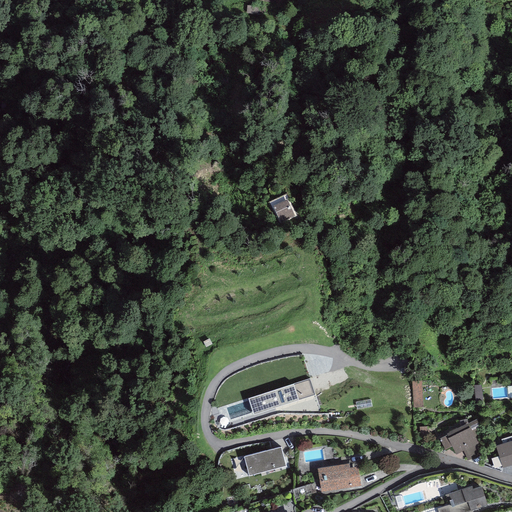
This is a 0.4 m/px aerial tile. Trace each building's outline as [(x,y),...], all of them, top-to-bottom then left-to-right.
[(259,7),(247,6),(246,13),(258,15),(259,7)] [(287,198),(272,205),(280,221),(295,213),(287,198)] [(309,379),(248,398),(253,415),(315,395),(309,379)] [(477,419),(447,434),(447,435),(439,439),(445,450),(451,447),(456,455),(463,451),(468,461),(472,459),(472,460),(483,456),(473,432),(476,430),(475,427),(480,425),(477,419)] [(511,441),(495,447),(502,468),(511,464),(511,441)] [(281,447),(244,457),(249,476),(286,466),(281,447)] [(233,460),(236,472),(244,470),(241,458),(233,460)] [(349,464),(317,468),(321,493),(361,487),(358,467),(350,468),(349,464)] [(448,505),(437,509),(438,511),(472,511),(472,510),(487,505),(481,487),(473,489),(471,486),(445,494),(448,505)]
